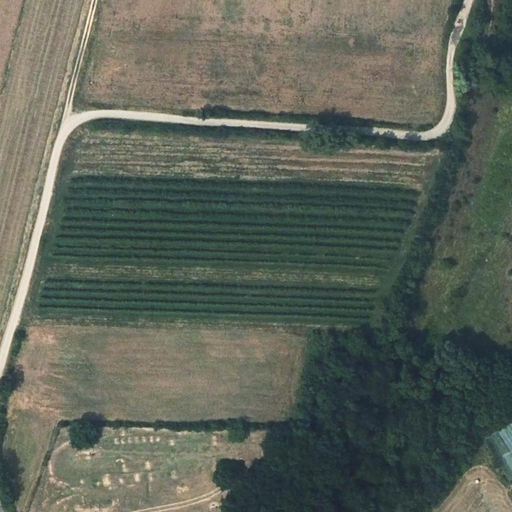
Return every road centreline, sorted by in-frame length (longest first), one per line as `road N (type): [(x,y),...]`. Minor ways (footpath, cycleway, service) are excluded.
road 1 (track): [(470,0),(452,42),(454,107),(436,134),(64,118),(0,369)]
road 2 (track): [(64,118),(93,0)]
